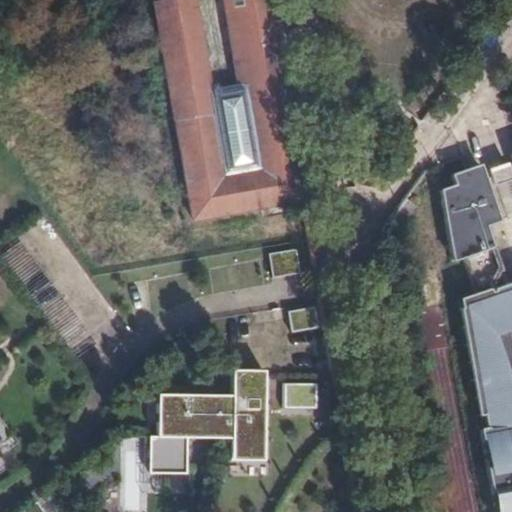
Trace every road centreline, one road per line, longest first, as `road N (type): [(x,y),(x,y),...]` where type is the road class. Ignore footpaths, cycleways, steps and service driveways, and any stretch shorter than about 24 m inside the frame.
road 1 (residential): [(511,23),(342,255)]
road 2 (tertiary): [(387,511),(342,255)]
road 3 (tertiary): [(342,255),(297,0)]
